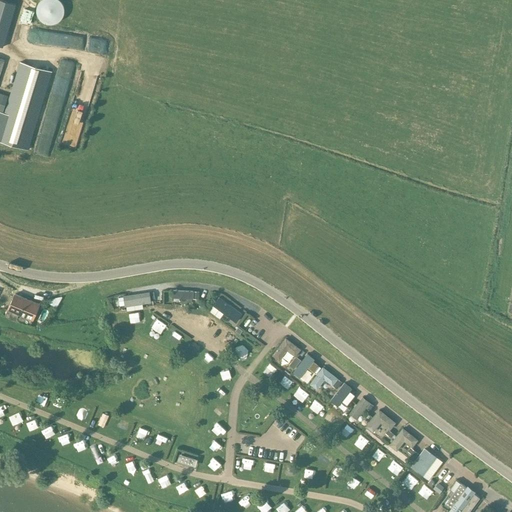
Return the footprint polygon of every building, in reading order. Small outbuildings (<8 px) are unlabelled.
[(0,0),(0,46),(3,48),(16,4),(0,0)] [(64,10),(64,9),(64,8),(64,6),(64,5),(63,4),(63,3),(62,2),(61,0),(60,0),(40,0),(39,1),(38,3),(38,5),(37,6),(37,7),(37,9),(37,10),(37,11),(37,12),(38,14),(38,15),(39,16),(40,18),(41,18),(41,19),(43,20),(44,21),(45,21),(48,22),(49,22),(50,22),(52,22),(53,22),(56,21),(58,20),(59,20),(60,19),(61,18),(62,16),(63,15),(63,14),(63,13),(64,12),(64,10)] [(34,30),(33,44),(107,53),(109,38),(34,30)] [(20,61),(0,126),(33,136),(52,71),(20,61)] [(194,291),(172,290),(172,297),(194,298),(194,291)] [(150,291),(123,295),(125,306),(151,302),(150,291)] [(30,325),(33,318),(39,305),(15,294),(9,306),(9,308),(5,316),(9,319),(11,320),(11,319),(30,325)] [(240,308),(223,295),(218,301),(235,314),(240,308)] [(133,313),(134,323),(145,323),(145,312),(133,313)] [(156,317),(150,327),(161,334),(167,324),(156,317)] [(287,350),(295,356),(296,356),(301,349),(286,337),(272,355),(280,360),(287,350)] [(194,355),(201,345),(192,339),(185,349),(194,355)] [(249,351),(244,345),(237,346),(234,353),(239,359),(246,357),(249,351)] [(308,367),(313,371),(319,365),(313,360),(314,358),(307,353),(293,371),(300,377),(308,367)] [(298,363),(293,360),(289,365),(294,368),(298,363)] [(333,385),(338,378),(323,366),(310,383),(317,389),(325,380),(333,385)] [(220,371),(222,378),(230,377),(229,369),(220,371)] [(285,374),(279,381),(288,390),(295,383),(285,374)] [(342,401),(347,405),(355,395),(350,390),(352,388),(344,382),(330,400),(338,406),(342,401)] [(303,400),(309,393),(300,386),(294,393),(303,400)] [(34,401),(43,404),(47,396),(37,392),(34,401)] [(357,419),(370,402),(363,396),(350,413),(357,419)] [(317,399),(310,407),(319,414),(325,406),(317,399)] [(81,404),(78,412),(88,416),(91,408),(81,404)] [(390,430),(396,422),(379,409),(366,426),(373,432),(381,423),(390,430)] [(107,424),(111,414),(101,410),(97,420),(107,424)] [(326,416),(335,423),(340,417),(330,410),(326,416)] [(9,413),(11,423),(20,421),(19,412),(9,413)] [(25,422),(29,430),(39,426),(35,417),(25,422)] [(120,419),(117,427),(126,430),(129,422),(120,419)] [(349,438),(355,430),(346,423),(339,431),(349,438)] [(44,437),(53,434),(50,425),(41,428),(44,437)] [(134,434),(145,438),(148,429),(137,425),(134,434)] [(397,451),(405,441),(412,447),(418,439),(403,428),(389,445),(397,451)] [(61,445),(69,441),(65,433),(57,436),(61,445)] [(360,434),(356,443),(366,448),(370,439),(360,434)] [(213,437),(207,444),(217,454),(223,447),(213,437)] [(378,448),(372,455),(381,462),(387,454),(378,448)] [(412,465),(423,473),(436,457),(425,449),(412,465)] [(197,465),(198,452),(177,450),(176,463),(197,465)] [(317,459),(327,467),(334,458),(324,450),(317,459)] [(106,456),(109,465),(119,462),(117,453),(106,456)] [(217,468),(220,461),(209,457),(206,464),(217,468)] [(393,459),(386,468),(396,475),(403,466),(393,459)] [(266,461),(264,470),(272,471),(273,463),(266,461)] [(141,470),(146,482),(155,478),(149,466),(141,470)] [(307,468),(305,477),(315,479),(317,469),(307,468)] [(411,486),(418,478),(408,471),(402,480),(411,486)] [(158,478),(162,487),(168,484),(164,475),(158,478)] [(348,484),(355,488),(359,480),(352,476),(348,484)] [(179,493),(189,488),(185,481),(176,485),(179,493)] [(461,482),(445,502),(458,511),(468,511),(480,497),(461,482)] [(438,483),(434,487),(439,492),(443,487),(438,483)] [(425,484),(418,493),(429,502),(436,492),(425,484)] [(256,503),(262,511),(265,511),(272,507),(264,497),(256,503)] [(282,502),(276,507),(280,511),(285,511),(289,509),(282,502)]
